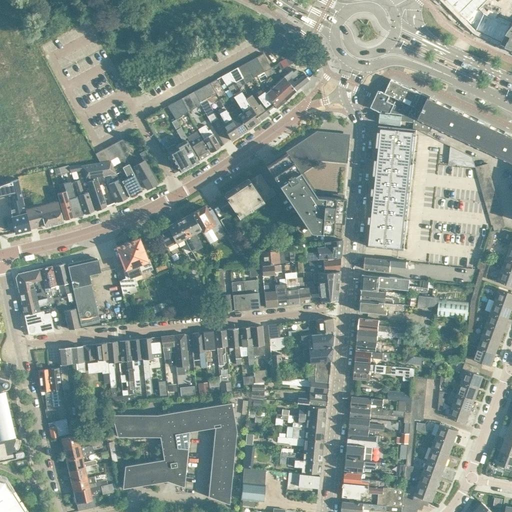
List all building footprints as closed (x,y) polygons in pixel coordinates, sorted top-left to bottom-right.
[(447,0),(476,30),(501,42),(506,34),(507,30),(509,26),(485,14),(485,13),(479,7),(486,0),(447,0)] [(8,39),(24,32),(19,20),(3,27),(8,39)] [(511,32),(510,36),(506,34),(501,44),(511,49),(511,32)] [(276,54),(286,41),(287,40),(287,39),(286,39),(280,34),(280,33),(279,33),(278,33),(278,34),(268,47),(267,48),(268,48),(275,54),(276,54)] [(1,51),(5,60),(15,57),(11,47),(1,51)] [(273,73),(263,53),(256,57),(264,71),(267,76),(273,73)] [(264,71),(256,57),(246,63),(253,77),(264,71)] [(253,77),(246,63),(237,67),(247,82),(254,78),(253,77)] [(247,82),(237,67),(229,72),(236,82),(239,87),(247,82)] [(295,91),(309,79),(304,72),(301,75),(296,70),(293,72),(292,71),(284,77),(295,91)] [(236,82),(229,72),(221,77),(227,87),(236,82)] [(38,77),(0,92),(0,179),(27,168),(33,162),(42,161),(47,155),(46,146),(38,139),(44,132),(50,126),(50,125),(57,117),(57,113),(54,111),(58,109),(51,93),(46,93),(46,92),(40,87),(38,83),(38,77)] [(296,91),(295,91),(284,77),(275,85),(286,99),(296,91)] [(216,79),(209,83),(215,93),(219,99),(226,95),(216,79)] [(391,79),(385,92),(416,106),(422,93),(391,79)] [(247,129),(259,120),(247,100),(245,98),(239,87),(236,82),(227,87),(237,102),(233,105),(236,110),(247,129)] [(215,93),(209,83),(204,86),(210,96),(215,93)] [(276,108),(286,99),(275,85),(266,93),(276,108)] [(210,96),(204,86),(199,89),(205,99),(210,96)] [(205,99),(199,89),(194,91),(200,102),(205,99)] [(274,110),(276,108),(266,93),(263,89),(254,95),(257,100),(259,99),(263,106),(262,107),(267,115),(274,110)] [(401,100),(385,92),(379,90),(371,107),(380,111),(395,113),(401,100)] [(200,102),(194,91),(188,95),(195,108),(201,105),(199,102),(200,102)] [(209,104),(214,101),(215,101),(219,99),(215,93),(210,96),(205,99),(200,102),(199,102),(201,105),(210,122),(217,118),(209,104)] [(433,125),(419,118),(420,115),(428,96),(422,93),(416,106),(401,100),(395,113),(415,116),(414,122),(413,129),(417,130),(430,131),(433,125)] [(267,115),(262,107),(260,103),(257,105),(251,94),(245,98),(247,100),(259,120),(267,115)] [(188,95),(181,99),(188,112),(195,108),(188,95)] [(511,135),(428,96),(420,115),(511,157),(511,135)] [(188,112),(181,99),(174,102),(181,115),(188,112)] [(174,102),(167,106),(174,119),(176,118),(181,115),(174,102)] [(238,135),(231,124),(233,123),(228,114),(224,107),(218,110),(222,117),(220,118),(224,124),(223,125),(231,140),(238,135)] [(247,129),(236,110),(228,114),(233,123),(231,124),(238,135),(247,129)] [(415,116),(380,111),(379,123),(400,125),(401,120),(414,122),(415,116)] [(200,159),(187,138),(177,119),(172,122),(183,142),(176,146),(175,144),(167,148),(179,171),(200,159)] [(413,129),(378,125),(366,246),(404,250),(417,130),(413,129)] [(203,127),(198,129),(211,152),(220,147),(210,130),(206,132),(203,127)] [(187,138),(200,159),(210,153),(200,137),(197,131),(187,138)] [(314,192),(301,172),(320,159),(346,161),(348,137),(314,134),(287,152),(267,165),(309,231),(331,233),(332,222),(343,224),(346,198),(343,198),(344,195),(314,192)] [(130,151),(124,139),(118,142),(124,154),(130,151)] [(125,157),(124,154),(118,142),(105,149),(111,161),(118,157),(119,160),(125,157)] [(474,158),(450,147),(448,164),(475,166),(474,158)] [(111,161),(105,149),(95,154),(100,163),(111,161)] [(142,191),(125,157),(119,160),(128,177),(122,180),(130,197),(142,191)] [(145,160),(133,166),(138,174),(147,189),(157,183),(145,160)] [(111,161),(100,163),(104,176),(111,174),(117,173),(111,161)] [(96,177),(104,176),(100,163),(81,166),(83,170),(96,211),(106,206),(96,177)] [(487,163),(475,166),(477,172),(489,169),(487,163)] [(59,168),(61,174),(71,171),(70,166),(69,165),(59,168)] [(491,174),(489,169),(477,172),(478,178),(491,174)] [(127,198),(117,173),(111,174),(114,181),(109,183),(117,202),(127,198)] [(248,181),(247,179),(224,194),(226,198),(218,203),(223,211),(232,206),(239,218),(263,203),(262,201),(274,193),(271,188),(269,189),(261,177),(262,177),(259,174),(248,181)] [(492,180),(491,174),(478,178),(480,184),(492,180)] [(29,229),(25,209),(22,194),(18,179),(9,182),(9,181),(0,183),(0,199),(12,197),(14,205),(10,206),(12,216),(11,216),(15,233),(29,229)] [(494,186),(492,180),(480,184),(482,190),(494,186)] [(94,211),(88,192),(83,194),(79,181),(75,182),(84,214),(94,211)] [(83,215),(78,196),(77,196),(73,182),(69,183),(64,184),(74,218),(83,215)] [(60,185),(62,193),(57,194),(65,220),(74,218),(64,184),(60,185)] [(496,192),(494,186),(482,190),(483,195),(496,192)] [(497,198),(496,192),(483,195),(485,201),(497,198)] [(499,204),(497,198),(485,201),(486,207),(499,204)] [(29,229),(63,221),(58,201),(25,209),(29,229)] [(500,210),(499,204),(486,207),(488,213),(500,210)] [(206,207),(204,207),(192,213),(201,229),(210,243),(216,239),(213,233),(221,228),(218,222),(219,222),(210,207),(207,209),(206,207)] [(502,215),(500,210),(488,213),(490,219),(502,215)] [(201,229),(192,213),(180,219),(197,249),(203,246),(195,233),(201,229)] [(504,221),(502,215),(490,219),(491,225),(492,224),(504,221)] [(234,231),(226,217),(221,220),(228,234),(234,231)] [(197,249),(180,219),(167,226),(168,226),(157,232),(166,248),(176,242),(176,243),(176,242),(177,243),(177,244),(178,244),(179,245),(180,245),(181,245),(181,244),(182,244),(182,243),(183,243),(183,242),(183,241),(183,240),(182,239),(183,239),(185,243),(186,243),(191,251),(192,250),(197,259),(202,256),(197,249)] [(505,227),(505,226),(504,221),(492,224),(494,230),(496,230),(505,227)] [(143,252),(138,239),(117,247),(125,268),(122,269),(125,279),(119,281),(122,293),(128,291),(130,295),(136,292),(134,287),(136,286),(133,277),(140,274),(139,272),(149,268),(146,261),(145,257),(145,256),(144,252),(143,252)] [(340,257),(342,240),(324,242),(324,247),(317,248),(317,251),(304,253),(304,246),(288,248),(289,257),(289,262),(297,261),(302,261),(309,260),(340,257)] [(261,264),(289,262),(289,257),(284,257),(283,250),(278,250),(278,249),(260,251),(261,264)] [(339,271),(340,257),(309,260),(310,266),(324,264),(324,272),(339,271)] [(406,269),(406,261),(365,257),(364,269),(390,272),(390,267),(406,269)] [(511,272),(511,259),(505,257),(501,269),(511,272)] [(97,259),(73,264),(67,266),(80,324),(99,320),(89,275),(100,272),(97,259)] [(481,279),(486,263),(482,261),(477,277),(481,279)] [(65,263),(54,266),(58,286),(64,284),(66,294),(67,294),(71,293),(65,263)] [(261,266),(262,276),(274,274),(273,265),(261,266)] [(56,286),(52,266),(40,269),(42,280),(44,287),(45,292),(46,297),(48,304),(53,302),(51,292),(55,291),(54,286),(56,286)] [(225,294),(224,283),(223,283),(222,273),(223,272),(223,268),(216,269),(217,273),(219,298),(221,312),(231,311),(229,294),(225,294)] [(42,280),(40,269),(18,274),(16,277),(19,292),(34,288),(33,282),(37,281),(42,280)] [(511,285),(511,272),(501,269),(497,280),(511,285)] [(338,282),(339,271),(324,272),(312,274),(313,283),(318,282),(319,292),(316,292),(316,290),(311,290),(310,283),(308,283),(310,302),(336,300),(337,288),(338,288),(338,282)] [(303,272),(298,272),(297,272),(297,278),(298,280),(299,280),(299,286),(298,286),(300,303),(310,302),(308,283),(307,282),(305,282),(303,272)] [(408,290),(409,278),(363,274),(362,289),(378,290),(378,289),(389,291),(390,290),(390,288),(408,290)] [(477,294),(481,279),(477,277),(473,293),(477,294)] [(300,303),(298,286),(299,286),(299,280),(298,280),(297,278),(286,279),(286,283),(286,286),(288,305),(300,303)] [(256,279),(230,282),(233,311),(237,310),(259,307),(256,279)] [(288,305),(286,283),(275,284),(277,306),(288,305)] [(277,306),(275,284),(263,285),(266,307),(277,306)] [(190,286),(179,290),(185,305),(196,301),(190,286)] [(19,292),(19,293),(21,303),(46,297),(45,292),(44,287),(41,288),(42,293),(36,294),(35,290),(34,288),(19,292)] [(511,293),(498,288),(494,300),(511,307),(511,293)] [(386,291),(378,290),(362,289),(361,300),(398,304),(399,299),(395,298),(386,297),(386,291)] [(48,304),(46,297),(21,303),(24,315),(39,311),(38,305),(48,304)] [(221,312),(219,298),(209,299),(211,313),(221,312)] [(403,311),(404,304),(398,304),(361,300),(360,311),(387,314),(387,309),(403,311)] [(508,319),(511,307),(494,300),(489,312),(508,319)] [(469,306),(440,303),(438,319),(467,322),(469,306)] [(79,328),(75,308),(64,311),(65,317),(64,317),(65,322),(66,322),(68,329),(79,328)] [(51,319),(49,309),(39,311),(24,315),(26,325),(51,319)] [(504,330),(508,319),(489,312),(485,324),(504,330)] [(333,332),(333,331),(331,318),(308,320),(309,329),(302,330),(303,335),(316,334),(333,332)] [(379,326),(379,320),(359,318),(358,329),(395,333),(395,328),(379,326)] [(53,331),(51,319),(26,325),(28,334),(53,331)] [(278,324),(274,324),(267,325),(268,339),(279,338),(278,324)] [(500,342),(504,330),(485,324),(481,335),(500,342)] [(261,325),(249,327),(253,356),(264,355),(261,325)] [(254,364),(253,356),(249,327),(239,328),(241,347),(247,346),(249,365),(254,364)] [(226,329),(228,348),(234,347),(236,364),(241,364),(237,328),(226,329)] [(402,334),(395,333),(358,329),(357,339),(378,342),(379,336),(393,338),(393,337),(401,338),(402,334)] [(215,331),(218,366),(223,365),(222,356),(224,352),(224,347),(226,346),(224,330),(215,331)] [(213,331),(202,332),(205,362),(211,361),(210,349),(214,349),(213,331)] [(206,367),(205,362),(202,332),(192,333),(194,353),(199,352),(201,368),(206,367)] [(316,334),(303,335),(301,335),(301,339),(311,338),(312,346),(309,346),(309,349),(331,347),(333,332),(316,334)] [(187,365),(184,335),(184,334),(172,335),(174,352),(176,378),(184,377),(183,365),(187,365)] [(174,352),(172,335),(160,337),(161,347),(162,347),(163,360),(168,359),(167,352),(174,352)] [(495,354),(500,342),(481,335),(477,347),(495,354)] [(140,339),(142,359),(144,378),(150,377),(148,358),(160,357),(158,337),(140,339)] [(282,337),(279,338),(268,339),(269,350),(284,349),(282,337)] [(142,359),(140,339),(130,340),(134,380),(134,386),(139,386),(137,360),(142,359)] [(378,345),(378,342),(357,339),(356,350),(388,353),(401,355),(402,351),(382,348),(383,345),(378,345)] [(134,380),(130,340),(119,341),(121,361),(126,361),(128,381),(134,380)] [(117,342),(106,343),(109,373),(110,387),(115,387),(113,362),(119,362),(117,342)] [(109,373),(106,343),(95,344),(97,362),(87,363),(87,371),(91,370),(94,372),(95,372),(97,369),(101,369),(102,374),(109,373)] [(94,360),(93,344),(82,346),(84,361),(94,360)] [(85,374),(84,361),(82,346),(70,347),(72,363),(77,363),(77,371),(79,372),(84,371),(85,374)] [(72,363),(70,347),(58,348),(62,389),(68,388),(65,364),(72,363)] [(330,361),(331,347),(309,349),(303,349),(303,356),(309,356),(310,363),(330,361)] [(491,366),(495,354),(477,347),(473,358),(465,355),(465,361),(463,361),(463,362),(480,368),(483,362),(491,366)] [(388,358),(388,353),(356,350),(355,360),(371,362),(372,357),(383,358),(383,357),(388,358)] [(280,354),(273,355),(270,355),(272,367),(285,365),(288,365),(287,359),(281,360),(280,354)] [(421,364),(421,357),(412,356),(412,363),(421,364)] [(329,374),(330,361),(310,363),(289,365),(289,368),(293,367),(293,372),(306,371),(307,375),(329,374)] [(479,388),(482,378),(483,376),(478,374),(480,368),(463,362),(461,368),(465,369),(461,382),(479,388)] [(386,366),(383,365),(355,363),(354,378),(369,380),(370,373),(385,374),(386,366)] [(287,377),(285,365),(272,367),(273,378),(287,377)] [(415,368),(386,366),(385,374),(404,376),(403,381),(414,382),(415,376),(415,368)] [(58,368),(49,369),(53,406),(59,405),(57,390),(60,389),(58,368)] [(53,406),(49,369),(38,371),(40,392),(45,391),(46,393),(45,394),(46,411),(53,410),(53,406)] [(267,381),(266,370),(254,371),(255,382),(261,382),(267,381)] [(328,383),(329,374),(307,375),(294,376),(290,376),(291,380),(298,380),(328,383)] [(243,385),(252,384),(254,384),(254,382),(253,376),(243,377),(243,385)] [(5,391),(3,392),(3,390),(6,390),(7,389),(8,389),(9,388),(9,387),(10,386),(10,385),(10,384),(10,383),(9,382),(9,381),(8,380),(7,379),(6,379),(0,377),(0,461),(22,457),(23,456),(23,455),(24,455),(24,454),(24,453),(23,453),(23,452),(22,452),(22,451),(21,451),(15,452),(15,451),(16,451),(17,450),(18,450),(18,449),(19,448),(19,447),(21,441),(16,440),(5,391)] [(136,401),(134,386),(134,380),(128,381),(129,387),(127,388),(128,396),(122,396),(123,402),(136,401)] [(219,380),(208,382),(210,393),(220,392),(219,380)] [(327,393),(328,383),(298,380),(291,380),(283,381),(283,384),(291,384),(310,386),(309,391),(327,393)] [(231,391),(230,382),(220,383),(221,392),(231,391)] [(261,382),(255,382),(254,382),(254,384),(252,384),(252,390),(261,391),(261,382)] [(474,400),(479,388),(461,382),(456,393),(474,400)] [(208,393),(209,393),(208,383),(200,384),(200,388),(201,394),(208,393)] [(263,400),(264,391),(261,391),(252,390),(251,398),(263,400)] [(122,396),(122,391),(112,392),(112,398),(113,403),(123,402),(122,396)] [(412,401),(413,395),(413,394),(389,392),(388,400),(406,401),(412,402),(412,401)] [(298,397),(297,403),(326,406),(327,395),(309,393),(309,398),(298,397)] [(470,411),(474,400),(456,393),(452,405),(470,411)] [(383,399),(353,396),(352,396),(351,407),(371,409),(371,408),(372,404),(383,405),(383,399)] [(229,504),(230,496),(236,431),(232,402),(157,415),(112,414),(117,436),(160,437),(163,459),(125,466),(122,488),(167,481),(179,485),(184,487),(189,431),(214,427),(208,496),(229,504)] [(466,423),(468,416),(470,411),(452,405),(448,416),(466,423)] [(298,410),(298,416),(325,419),(326,408),(307,406),(307,411),(298,410)] [(371,408),(371,409),(351,407),(350,416),(370,418),(371,413),(389,415),(389,410),(382,409),(371,408)] [(324,430),(325,419),(298,416),(294,416),(293,427),(324,430)] [(78,425),(78,418),(71,419),(72,426),(67,427),(68,434),(78,433),(77,425),(78,425)] [(370,420),(350,418),(349,429),(369,430),(384,431),(385,425),(370,424),(370,420)] [(56,426),(57,431),(58,437),(61,436),(62,436),(68,434),(67,427),(67,421),(55,423),(56,426)] [(439,424),(435,436),(454,443),(458,431),(439,424)] [(58,437),(57,431),(56,426),(49,427),(51,439),(58,437)] [(293,427),(287,426),(286,437),(323,441),(324,430),(293,427)] [(375,431),(369,430),(349,429),(348,438),(358,439),(378,441),(380,441),(380,435),(375,435),(375,431)] [(64,450),(99,441),(98,436),(79,441),(77,435),(70,436),(70,435),(67,436),(67,437),(61,438),(64,450)] [(323,441),(286,437),(278,436),(277,441),(290,443),(290,444),(303,445),(303,450),(322,452),(323,441)] [(449,455),(454,443),(435,436),(431,448),(449,455)] [(348,438),(346,459),(371,461),(372,447),(378,447),(378,441),(358,439),(348,438)] [(511,455),(511,442),(504,439),(500,451),(511,455)] [(94,454),(93,447),(100,446),(99,441),(64,450),(66,461),(82,457),(94,454)] [(406,465),(407,457),(408,448),(408,444),(401,443),(399,464),(406,465)] [(112,448),(107,449),(111,467),(116,466),(112,448)] [(445,466),(449,455),(431,448),(427,459),(445,466)] [(321,463),(322,452),(303,450),(302,454),(289,452),(289,454),(280,453),(280,458),(321,463)] [(511,468),(511,455),(500,451),(495,462),(511,468)] [(83,462),(82,457),(66,461),(69,471),(97,465),(96,460),(90,461),(90,460),(83,462)] [(320,474),(321,463),(280,458),(279,463),(287,464),(287,466),(301,467),(300,471),(320,474)] [(379,468),(380,462),(371,461),(346,459),(345,470),(363,472),(363,471),(365,470),(370,471),(371,467),(379,468)] [(441,478),(445,466),(427,459),(422,471),(441,478)] [(98,469),(97,465),(69,471),(71,482),(87,478),(86,472),(98,469)] [(262,501),(265,470),(244,468),(241,499),(262,501)] [(437,489),(441,478),(422,471),(418,483),(437,489)] [(319,476),(288,472),(287,487),(296,488),(296,486),(318,488),(319,476)] [(362,474),(346,472),(345,472),(344,483),(379,486),(380,481),(380,480),(376,480),(365,479),(365,476),(364,474),(362,474)] [(74,492),(108,485),(107,481),(101,482),(101,481),(96,482),(95,477),(87,478),(71,482),(74,492)] [(0,511),(23,511),(25,510),(12,489),(9,491),(3,481),(0,480),(0,511)] [(379,493),(384,494),(384,486),(379,486),(344,483),(343,496),(361,498),(362,492),(362,491),(369,492),(369,493),(379,493)] [(433,501),(437,489),(418,483),(414,494),(415,495),(430,500),(433,501)] [(113,492),(112,484),(111,484),(108,485),(74,492),(76,504),(76,503),(78,511),(96,507),(94,499),(92,499),(91,494),(95,493),(95,492),(102,491),(103,494),(113,492)] [(403,503),(404,496),(404,489),(386,486),(384,486),(384,494),(379,493),(378,504),(402,506),(403,503)] [(428,506),(430,500),(415,495),(413,499),(413,500),(424,505),(428,506)] [(422,510),(424,505),(413,500),(413,499),(404,496),(403,503),(418,509),(422,510)] [(402,506),(378,504),(342,501),(341,511),(362,511),(363,509),(399,511),(401,511),(402,509),(402,506)] [(492,511),(481,502),(473,511),(474,511),(492,511)] [(409,511),(416,511),(418,509),(403,503),(402,506),(402,509),(409,511)]
